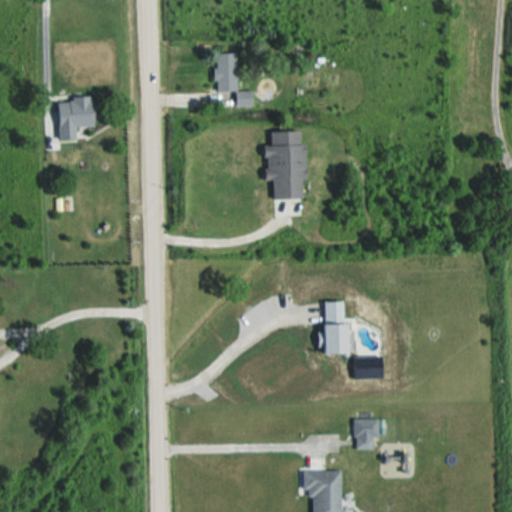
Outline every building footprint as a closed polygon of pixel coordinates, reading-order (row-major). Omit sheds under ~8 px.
[(238,53),(217,53),(217,91),(236,91),(236,106),(254,106),(254,91),(239,91),(238,53)] [(97,126),(95,98),(59,100),(62,140),(78,139),(78,127),(97,126)] [(302,132),(271,132),(271,146),(266,146),(266,181),(274,181),(274,199),(307,199),(306,144),(302,144),(302,132)] [(372,449),(372,436),(356,436),(356,449),(372,449)] [(312,511),(342,511),(343,471),(305,471),(305,490),(313,490),(312,511)]
